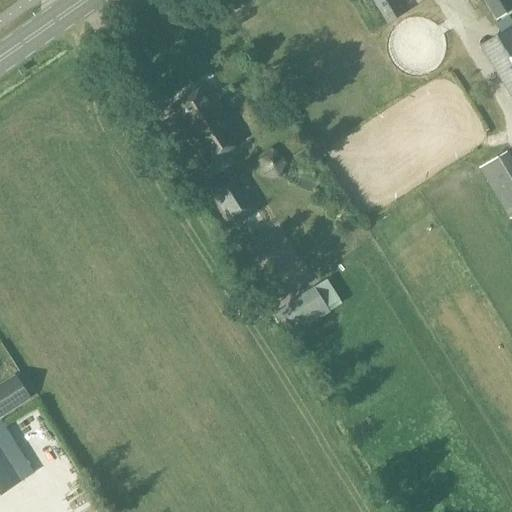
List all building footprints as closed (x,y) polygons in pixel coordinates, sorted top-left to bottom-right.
[(376,0),(374,2),(389,25),(409,12),(401,0),(376,0)] [(511,0),(485,0),(499,21),(511,12),(511,0)] [(501,34),(481,45),(511,97),(511,18),(511,17),(497,26),(501,34)] [(204,166),(243,141),(206,85),(168,109),(204,166)] [(511,157),(509,151),(482,167),(511,219),(511,157)] [(261,160),(263,173),(283,170),(280,156),(261,160)] [(259,211),(237,175),(210,193),(233,228),(259,211)] [(278,310),(294,335),(329,313),(313,287),(278,310)] [(14,375),(0,384),(0,418),(30,399),(14,375)] [(10,432),(15,442),(39,430),(34,419),(10,432)] [(1,421),(0,421),(0,494),(34,473),(1,421)] [(80,511),(70,492),(34,511),(80,511)]
